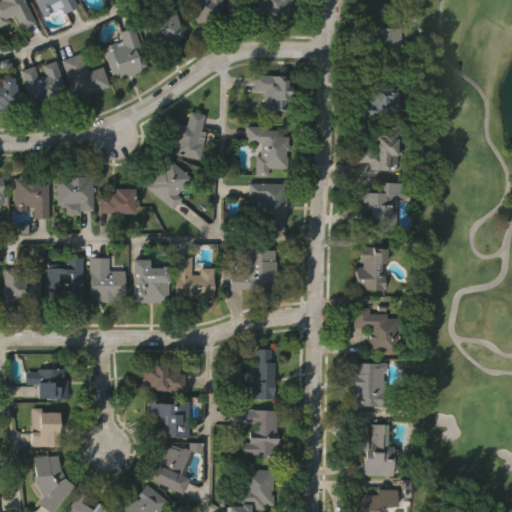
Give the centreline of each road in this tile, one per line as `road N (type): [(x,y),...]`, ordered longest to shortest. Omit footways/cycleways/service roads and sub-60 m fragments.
road 1 (residential): [(326,0),(310,511)]
road 2 (tertiary): [(0,140),(105,126),(228,54),(325,50)]
road 3 (residential): [(0,337),(212,335),(313,315)]
